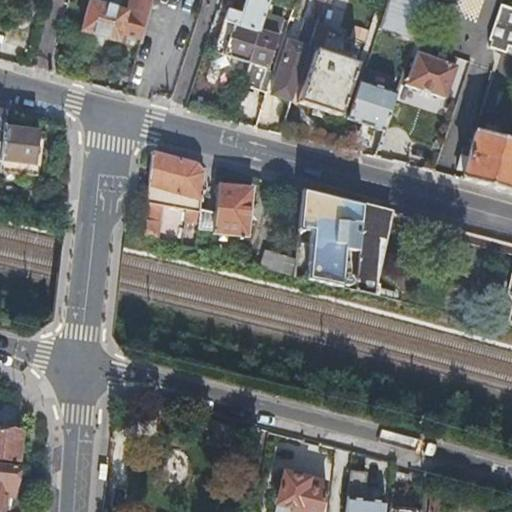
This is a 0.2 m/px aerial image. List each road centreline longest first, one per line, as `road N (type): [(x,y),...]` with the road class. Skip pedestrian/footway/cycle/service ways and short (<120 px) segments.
road 1 (residential): [(83,364),(511,476)]
road 2 (residential): [(511,219),(106,112)]
road 3 (residential): [(83,364),(106,112)]
road 4 (residential): [(73,511),(83,364)]
